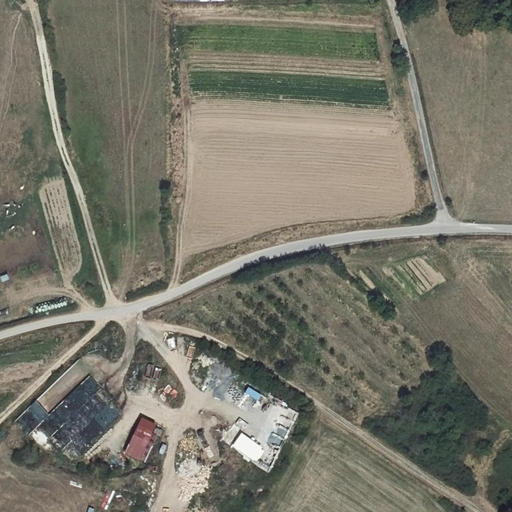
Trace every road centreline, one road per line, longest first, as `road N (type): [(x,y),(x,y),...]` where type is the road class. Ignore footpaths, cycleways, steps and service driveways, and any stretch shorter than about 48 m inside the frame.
road 1 (unclassified): [(0,336),(110,312),(304,246),(443,229)]
road 2 (track): [(110,312),(191,332),(243,358),(471,511)]
road 3 (track): [(110,312),(53,133),(28,0)]
road 4 (track): [(167,19),(177,230),(166,295)]
road 5 (residential): [(388,0),(443,229)]
road 6 (track): [(110,312),(0,420)]
